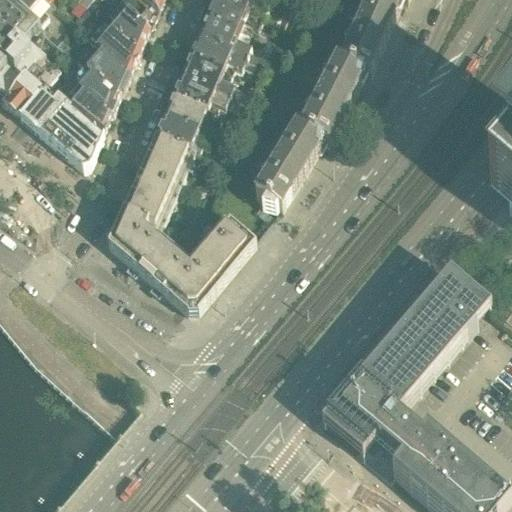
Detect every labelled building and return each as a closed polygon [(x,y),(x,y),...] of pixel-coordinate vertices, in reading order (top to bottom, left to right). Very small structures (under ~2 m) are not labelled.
[(35,0),(0,0),(0,1),(38,35),(49,23),(38,14),(43,7),(35,0)] [(35,0),(43,7),(49,0),(61,10),(69,0),(35,0)] [(86,12),(87,13),(93,4),(96,0),(83,0),(79,6),(86,12)] [(123,5),(117,0),(112,0),(107,7),(119,10),(120,9),(123,5)] [(137,0),(150,11),(138,25),(151,38),(167,0),(137,0)] [(254,0),(219,0),(216,7),(264,28),(269,15),(263,12),(266,5),(254,0)] [(373,0),(359,34),(387,46),(403,9),(381,0),(373,0)] [(381,0),(403,9),(407,11),(411,0),(381,0)] [(0,103),(5,108),(3,111),(35,73),(53,88),(58,81),(60,80),(61,79),(40,61),(46,41),(38,35),(0,1),(0,103)] [(93,4),(87,13),(92,18),(97,12),(100,9),(93,4)] [(216,7),(208,26),(249,44),(252,37),(259,41),(264,28),(216,7)] [(119,29),(114,36),(141,60),(151,38),(138,25),(129,17),(120,9),(119,10),(109,21),(119,29)] [(274,27),(284,32),(287,25),(277,21),(274,27)] [(199,47),(256,72),(265,76),(271,62),(267,60),(265,65),(250,60),(252,55),(246,52),(249,44),(208,26),(199,47)] [(88,45),(103,58),(132,82),(141,60),(114,36),(108,42),(98,33),(88,45)] [(359,34),(343,70),(366,81),(370,83),(387,46),(359,34)] [(50,44),(57,51),(61,46),(53,40),(50,44)] [(264,51),(274,56),(278,46),(268,42),(264,51)] [(61,46),(57,51),(65,57),(67,59),(72,53),(71,51),(62,45),(61,46)] [(199,47),(191,66),(232,84),(236,76),(242,79),(244,75),(253,79),(256,72),(199,47)] [(88,77),(93,82),(121,106),(132,82),(103,58),(98,65),(88,56),(77,68),(88,77)] [(191,66),(183,84),(248,113),(253,103),(240,97),(235,95),(235,94),(229,91),(232,84),(191,66)] [(338,69),(320,104),(347,117),(366,81),(343,70),(342,71),(338,69)] [(22,126),(42,101),(47,95),(53,88),(35,73),(3,111),(22,126)] [(73,84),(63,75),(61,79),(60,80),(67,86),(73,84)] [(82,92),(79,95),(113,126),(121,106),(93,82),(88,77),(78,88),(82,92)] [(183,84),(174,104),(216,122),(219,114),(226,117),(228,112),(245,121),(249,114),(248,114),(248,113),(183,84)] [(113,126),(79,95),(77,98),(69,107),(66,111),(104,145),(113,126)] [(42,101),(22,126),(39,140),(40,141),(41,141),(54,152),(53,153),(55,154),(68,165),(69,166),(70,166),(83,177),(84,178),(91,176),(92,175),(91,174),(97,160),(98,161),(99,159),(98,159),(104,145),(66,111),(59,105),(54,110),(42,101)] [(174,104),(166,123),(214,144),(219,133),(212,130),(216,122),(174,104)] [(320,104),(303,137),(327,151),(329,152),(347,117),(320,104)] [(158,143),(196,160),(199,161),(203,152),(209,155),(214,144),(166,123),(158,143)] [(298,136),(278,168),(303,184),(319,159),(322,161),(327,151),(303,137),(302,138),(298,136)] [(157,144),(153,153),(192,170),(196,160),(158,143),(158,144),(157,144)] [(153,153),(149,162),(189,180),(192,170),(153,153)] [(511,153),(500,168),(511,178),(491,202),(493,204),(511,219),(486,248),(511,270),(511,153)] [(149,162),(145,172),(185,189),(189,180),(149,162)] [(303,184),(278,168),(256,203),(268,210),(264,217),(277,220),(279,216),(282,218),(303,184)] [(145,172),(141,181),(182,199),(185,189),(145,172)] [(141,181),(137,190),(178,208),(182,199),(141,181)] [(137,190),(133,200),(175,218),(178,208),(137,190)] [(133,200),(129,209),(171,227),(175,218),(133,200)] [(129,209),(125,218),(159,247),(165,241),(167,239),(171,227),(129,209)] [(159,247),(125,218),(125,219),(124,218),(109,254),(185,319),(188,321),(188,323),(199,323),(199,320),(257,252),(228,225),(194,266),(165,241),(159,247)] [(492,317),(452,282),(328,427),(368,461),(378,451),(403,472),(393,483),(426,511),(508,511),(428,443),(424,448),(399,427),(492,317)] [(110,441),(88,468),(139,511),(197,511),(112,439),(110,441)]
